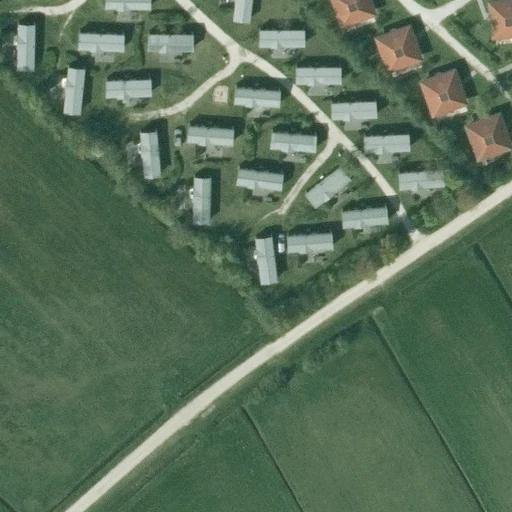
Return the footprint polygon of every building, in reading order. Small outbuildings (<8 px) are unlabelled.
[(231,0),(231,17),(248,18),(249,0),(231,0)] [(371,9),(367,0),(334,0),(334,1),(333,4),(334,8),(337,9),(341,20),(352,16),(355,18),(359,16),(360,13),(371,9)] [(511,0),(496,0),(490,1),(493,32),(504,30),(507,33),(511,32),(511,31),(511,0)] [(14,65),(31,66),(33,20),(16,19),(14,65)] [(302,41),(302,23),(257,23),(256,40),(302,41)] [(417,55),(407,25),(396,29),(393,27),(389,29),(388,32),(377,36),(381,46),(379,49),(381,53),(384,55),(388,65),(398,61),(401,63),(405,62),(407,58),(417,55)] [(119,46),(120,28),(74,27),(73,44),(119,46)] [(190,46),(190,29),(144,29),(144,46),(190,46)] [(337,78),(337,61),(292,60),(292,78),(337,78)] [(82,64),(64,62),(60,108),(77,109),(82,64)] [(462,99),(452,69),(441,73),(438,71),(434,73),(433,76),(422,80),(426,90),(424,93),(426,97),(429,99),(433,109),(443,105),(446,107),(450,106),(452,102),(462,99)] [(148,92),(149,74),(103,74),(103,91),(148,92)] [(276,101),(278,84),(232,81),(231,98),(276,101)] [(374,112),(373,95),(327,96),(328,113),(374,112)] [(507,143),(497,113),(486,117),(483,115),(479,117),(478,120),(467,124),(471,134),(469,137),(470,141),(474,143),(478,153),(488,149),(491,151),(495,150),(497,146),(507,143)] [(230,141),(231,124),(186,120),(184,138),(230,141)] [(154,125),(137,126),(139,172),(157,171),(154,125)] [(314,147),(315,130),(269,127),(268,144),(314,147)] [(406,144),(406,127),(360,129),(361,146),(406,144)] [(348,174),(337,161),(302,189),(312,202),(348,174)] [(280,184),(281,166),(236,163),(234,180),(280,184)] [(440,181),(440,164),(394,166),(394,183),(440,181)] [(208,172),(191,172),(189,217),(206,218),(208,172)] [(385,219),(383,202),(338,206),(339,223),(385,219)] [(329,244),(327,227),(282,230),(283,247),(329,244)] [(257,279),(274,277),(269,232),(252,233),(257,279)]
